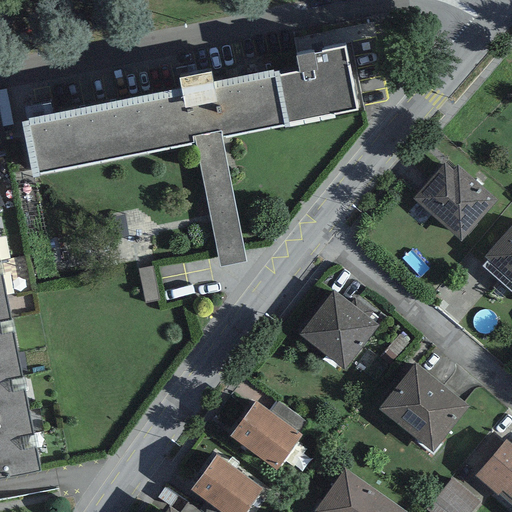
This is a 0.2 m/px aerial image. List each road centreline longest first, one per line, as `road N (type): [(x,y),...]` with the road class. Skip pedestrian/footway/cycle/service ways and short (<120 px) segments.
road 1 (residential): [(380,0),(0,77)]
road 2 (residential): [(105,511),(254,303),(322,226)]
road 3 (residential): [(322,226),(489,28)]
road 4 (residential): [(511,390),(322,226)]
